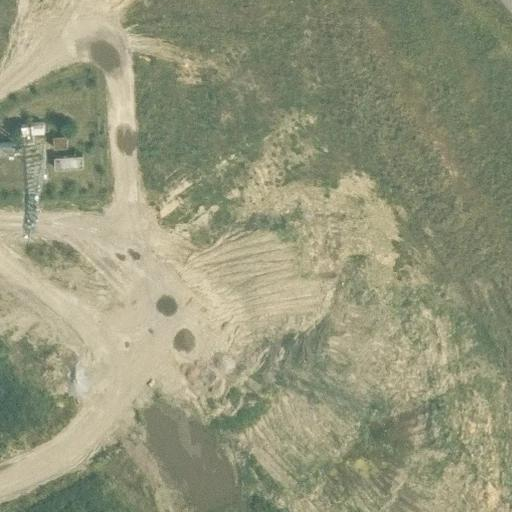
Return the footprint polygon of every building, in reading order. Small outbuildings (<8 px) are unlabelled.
[(44,119),(31,119),(31,128),(44,127),(44,119)] [(67,131),(53,132),(53,144),(67,143),(67,131)] [(45,135),(23,137),(24,159),(46,158),(45,135)] [(13,139),(0,139),(0,149),(14,149),(13,139)] [(82,151),(54,153),(55,165),(83,163),(82,151)]
